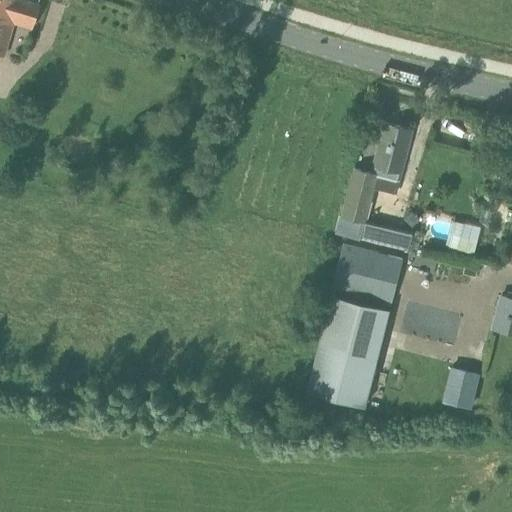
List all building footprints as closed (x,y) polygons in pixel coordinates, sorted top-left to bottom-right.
[(0,0),(0,55),(4,57),(14,24),(32,29),(39,4),(24,0),(0,0)] [(462,135),(466,118),(447,114),(443,131),(462,135)] [(376,147),(360,143),(355,167),(370,171),(371,165),(401,173),(408,145),(412,129),(384,121),(377,145),(376,145),(376,147)] [(344,218),(339,235),(361,240),(361,239),(366,220),(378,174),(370,171),(355,167),(353,167),(340,217),(344,218)] [(413,231),(366,220),(361,239),(408,250),(413,231)] [(374,301),(385,254),(344,243),(332,291),(374,301)] [(389,309),(330,295),(306,392),(364,407),(389,309)] [(511,298),(501,296),(493,328),(511,333),(511,298)] [(389,347),(418,350),(419,340),(390,337),(389,347)] [(479,373),(451,366),(443,401),(470,408),(479,373)]
